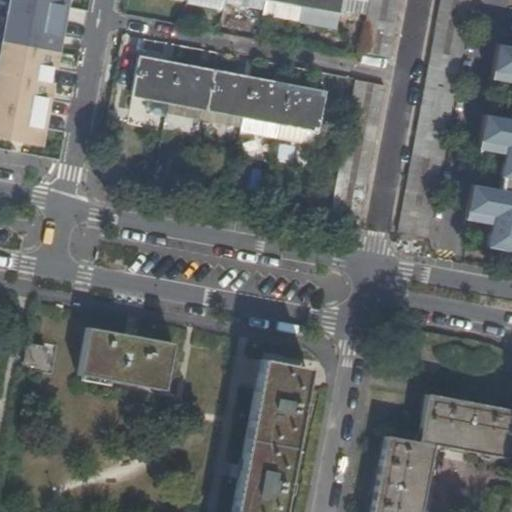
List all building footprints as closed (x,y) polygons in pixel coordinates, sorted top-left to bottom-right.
[(69,0),(7,0),(0,32),(0,135),(38,144),(69,0)] [(264,0),(262,13),(299,20),(303,2),(292,0),(264,0)] [(368,0),(292,0),(303,2),(340,10),(366,15),(368,0)] [(368,0),(366,15),(359,46),(389,52),(399,0),(368,0)] [(428,232),(470,0),(439,0),(397,226),(428,232)] [(337,26),(340,10),(303,2),(299,20),(337,26)] [(477,177),(469,218),(491,221),(488,240),(511,243),(511,38),(502,37),(495,74),(511,76),(511,110),(490,106),(483,143),(511,148),(506,182),(477,177)] [(130,90),(242,112),(281,119),(317,126),(324,87),(137,52),(130,90)] [(359,219),(385,80),(355,74),(328,213),(359,219)] [(281,119),(242,112),(239,129),(277,136),(281,119)] [(281,119),(277,136),(314,143),(317,126),(281,119)] [(164,388),(173,340),(86,322),(76,371),(164,388)] [(42,364),(47,343),(26,339),(21,360),(42,364)] [(280,511),(307,365),(260,356),(230,511),(280,511)] [(511,455),(511,451),(511,405),(425,390),(416,437),(384,431),(369,511),(418,511),(431,440),(511,455)]
